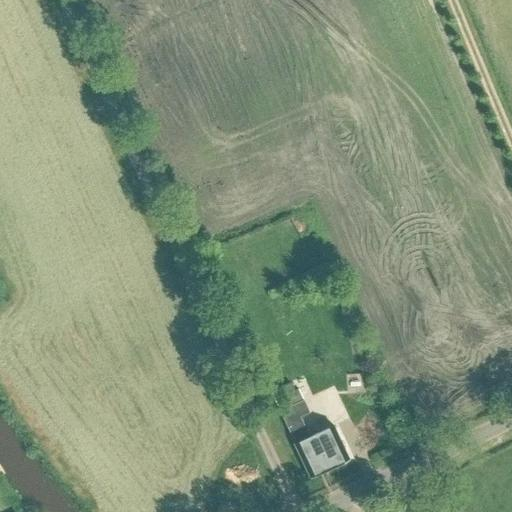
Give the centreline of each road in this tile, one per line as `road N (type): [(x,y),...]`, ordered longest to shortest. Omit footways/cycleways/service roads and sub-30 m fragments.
road 1 (track): [(64,0),(295,511)]
road 2 (tertiary): [(313,511),(511,420)]
road 3 (track): [(447,0),(511,150)]
